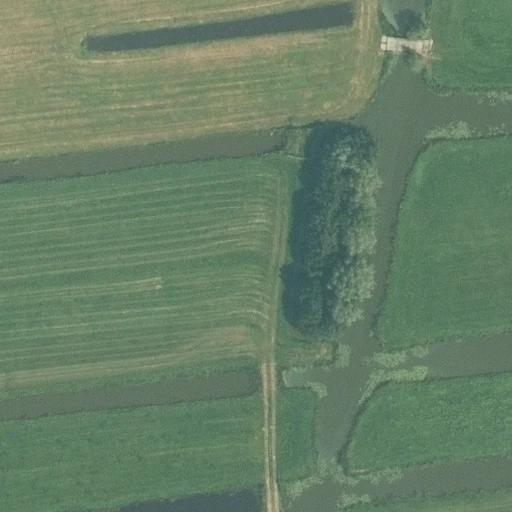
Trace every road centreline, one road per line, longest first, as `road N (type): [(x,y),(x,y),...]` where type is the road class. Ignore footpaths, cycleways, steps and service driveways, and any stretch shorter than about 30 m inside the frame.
road 1 (track): [(374,45),(331,56),(309,84),(279,329),(292,356),(304,361)]
road 2 (track): [(304,394),(297,462),(280,465),(272,511)]
